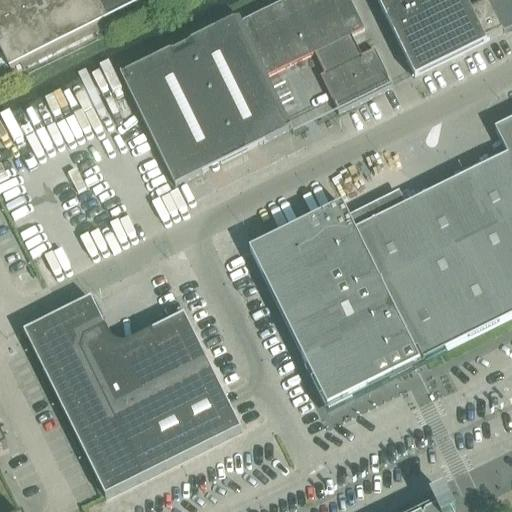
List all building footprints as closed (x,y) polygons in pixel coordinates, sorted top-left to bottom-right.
[(0,0),(0,49),(10,69),(148,0),(0,0)] [(121,76),(175,188),(202,175),(203,175),(266,144),(266,143),(293,130),(268,80),(316,56),(321,67),(325,65),(330,75),(321,79),(339,116),(393,89),(375,53),(362,59),(352,38),(365,32),(349,0),(293,0),(241,26),(239,21),(123,78),(122,75),(121,76)] [(375,0),(414,78),(503,35),(488,5),(470,14),(463,0),(375,0)] [(488,5),(503,35),(511,30),(511,0),(463,0),(470,14),(488,5)] [(421,366),(426,363),(511,320),(511,124),(495,133),(508,159),(407,209),(356,234),(421,366)] [(400,195),(349,220),(356,234),(407,209),(400,195)] [(343,208),(250,254),(328,411),(341,405),(341,406),(421,366),(356,234),(349,220),(343,208)] [(24,336),(106,500),(242,433),(185,318),(151,335),(154,340),(131,351),(126,353),(121,353),(123,347),(114,344),(113,350),(109,347),(106,343),(101,334),(106,331),(92,302),(24,336)] [(0,435),(0,457),(9,453),(0,435)]
